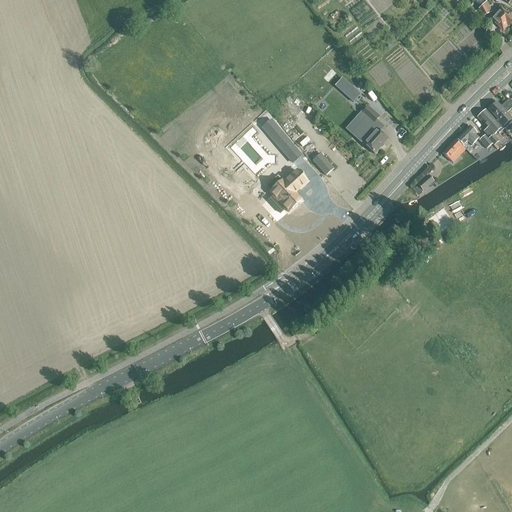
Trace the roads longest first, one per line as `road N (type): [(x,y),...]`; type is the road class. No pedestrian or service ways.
road 1 (secondary): [(0,448),(280,295),(361,225),(511,66)]
road 2 (track): [(260,307),(288,343),(315,333),(379,274)]
road 3 (track): [(511,421),(452,473),(430,511)]
